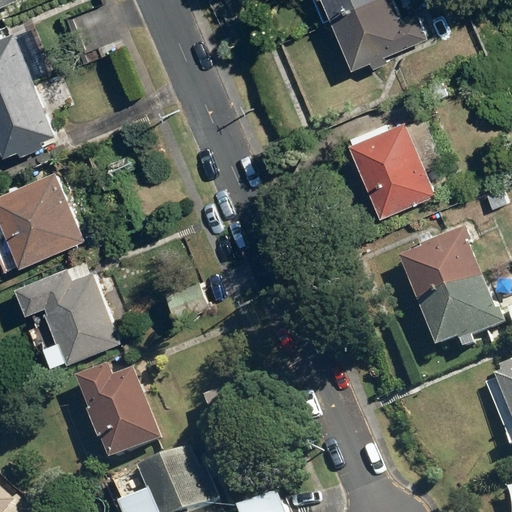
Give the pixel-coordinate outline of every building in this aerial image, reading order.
[(0,0),(0,8),(21,0),(0,0)] [(334,0),(363,68),(437,37),(427,13),(412,20),(403,0),(334,0)] [(0,125),(12,155),(27,149),(29,154),(53,144),(50,138),(62,134),(21,32),(7,37),(4,31),(0,33),(0,125)] [(413,120),(359,143),(390,216),(444,194),(413,120)] [(60,170),(0,195),(0,198),(8,218),(0,221),(0,241),(12,268),(27,262),(29,265),(91,239),(60,170)] [(511,185),(492,193),(498,211),(511,206),(511,185)] [(473,231),(408,258),(447,349),(511,322),(473,231)] [(74,265),(24,286),(35,312),(52,305),(66,339),(50,345),(58,365),(75,358),(76,362),(127,341),(97,270),(79,277),(74,265)] [(205,280),(175,293),(186,319),(216,306),(205,280)] [(119,375),(114,365),(83,378),(118,460),(168,440),(138,368),(119,375)] [(246,383),(212,397),(222,420),(256,406),(246,383)] [(156,492),(128,504),(131,511),(202,511),(229,500),(212,464),(205,467),(196,446),(146,468),(156,492)] [(0,481),(0,511),(41,511),(20,494),(17,497),(0,481)] [(291,511),(283,492),(244,507),(246,511),(291,511)]
